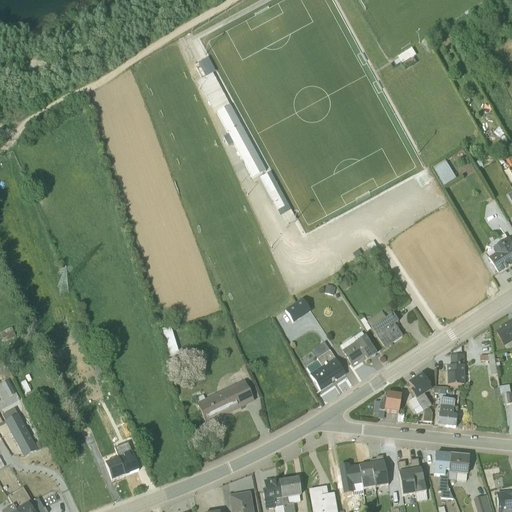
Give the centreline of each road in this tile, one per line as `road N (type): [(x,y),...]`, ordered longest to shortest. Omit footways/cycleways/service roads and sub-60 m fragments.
road 1 (track): [(0,152),(228,0)]
road 2 (tertiary): [(326,416),(122,511)]
road 3 (tertiary): [(511,295),(326,416)]
road 4 (residential): [(326,416),(336,426),(511,445)]
road 5 (track): [(52,64),(178,0)]
